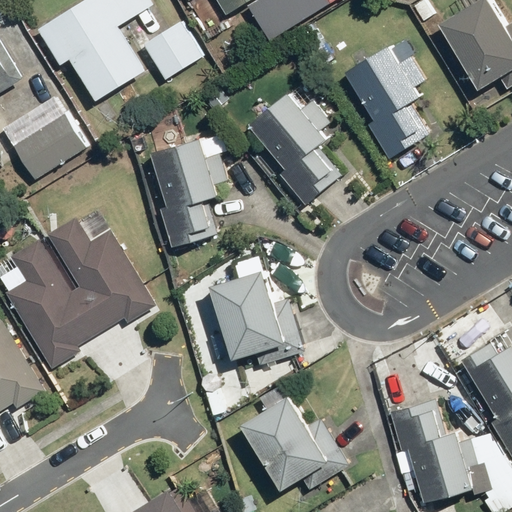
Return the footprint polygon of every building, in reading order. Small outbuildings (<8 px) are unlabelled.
[(159,0),(85,0),(47,23),(71,61),(79,56),(105,98),(155,67),(128,24),(162,3),(159,0)] [(224,0),(232,13),(253,0),(254,0),(276,38),(340,0),(224,0)] [(511,13),(504,0),(481,0),(450,18),(490,85),(511,72),(511,13)] [(152,43),(172,76),(210,53),(190,19),(152,43)] [(4,28),(0,30),(0,91),(31,73),(4,28)] [(410,37),(353,71),(382,118),(375,123),(395,157),(436,132),(417,101),(431,92),(424,81),(429,78),(415,56),(420,53),(410,37)] [(300,89),(257,124),(291,165),(286,169),(314,203),(350,173),(327,145),(343,132),(339,128),(335,131),(331,126),(336,121),(317,98),(311,102),(300,89)] [(21,141),(41,176),(94,145),(74,110),(21,141)] [(227,130),(161,149),(176,201),(167,203),(178,245),(203,238),(200,226),(220,221),(214,196),(228,192),(225,183),(235,180),(226,151),(232,149),(227,130)] [(46,236),(19,253),(34,277),(14,290),(61,366),(89,348),(86,344),(131,316),(135,322),(162,305),(114,229),(97,239),(83,217),(56,234),(86,283),(79,288),(46,236)] [(244,275),(221,282),(243,354),(295,339),(273,267),(270,268),(265,254),(240,262),(244,275)] [(0,413),(20,402),(22,406),(52,389),(0,301),(0,413)] [(501,338),(469,357),(504,414),(495,420),(511,447),(511,350),(510,352),(501,338)] [(300,393),(253,422),(292,486),(316,471),(323,483),(355,464),(327,417),(318,422),(300,393)] [(478,436),(472,438),(470,428),(450,432),(442,398),(397,409),(406,448),(416,446),(429,499),(479,487),(480,492),(500,487),(494,461),(485,464),(478,436)] [(202,511),(184,481),(146,504),(150,511),(202,511)]
